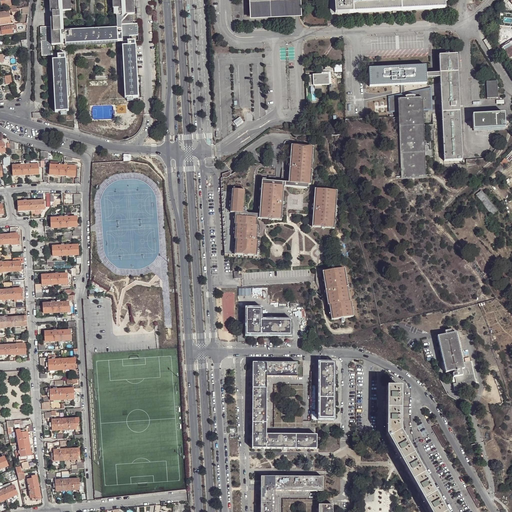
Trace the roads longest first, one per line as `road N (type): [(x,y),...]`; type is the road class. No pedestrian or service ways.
road 1 (residential): [(345,353),(383,363),(414,385),(493,511)]
road 2 (track): [(507,106),(506,142),(435,219),(482,284)]
road 3 (residential): [(79,319),(90,506)]
road 4 (residential): [(244,511),(237,352)]
road 5 (residential): [(225,511),(214,353)]
road 6 (residential): [(345,353),(344,511)]
road 7 (tertiary): [(188,354),(199,511)]
road 8 (residential): [(168,151),(20,120)]
road 9 (residential): [(35,365),(48,510)]
road 10 (residential): [(85,189),(79,319)]
road 11 (residential): [(0,127),(87,158),(85,189)]
road 12 (residential): [(31,0),(20,120)]
